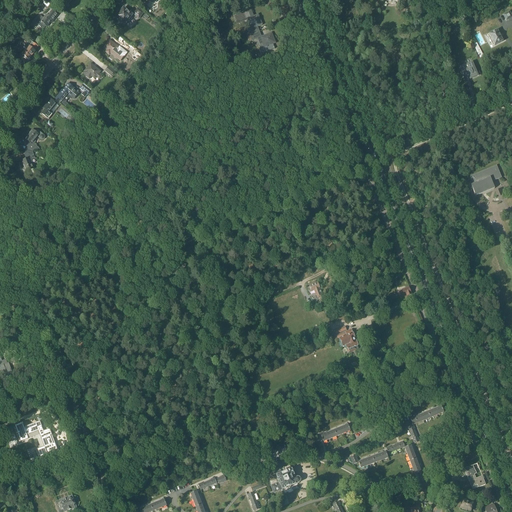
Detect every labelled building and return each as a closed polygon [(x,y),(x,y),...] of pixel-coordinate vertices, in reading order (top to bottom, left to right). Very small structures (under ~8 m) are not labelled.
[(119,14),(118,13),(115,18),(119,21),(118,21),(119,22),(119,23),(120,23),(121,24),(122,23),(123,24),(125,20),(127,22),(128,21),(130,20),(131,20),(131,19),(132,18),(132,16),(132,15),(123,8),(119,14)] [(137,9),(133,14),(139,19),(143,13),(137,9)] [(248,31),(250,36),(257,33),(255,28),(260,26),(262,25),(258,14),(253,16),(251,9),(233,17),(237,25),(247,21),(251,29),(248,31)] [(53,21),(58,15),(52,11),(48,17),(46,15),(43,19),(41,17),(39,20),(47,27),(49,24),(50,22),(51,23),(52,21),(53,21)] [(503,15),(506,21),(511,17),(511,16),(509,11),(503,15)] [(497,30),(488,34),(494,46),(502,41),(497,30)] [(259,38),(257,33),(250,36),(249,36),(252,41),(260,38),(259,38)] [(264,48),(259,50),(261,55),(274,49),(273,45),(275,43),(271,33),(266,35),(260,38),(264,48)] [(124,56),(117,51),(119,49),(110,41),(104,48),(107,51),(106,52),(109,55),(110,53),(113,56),(114,55),(117,58),(120,61),(124,56)] [(476,43),(473,45),(480,58),(483,57),(476,43)] [(33,54),(35,52),(33,50),(35,48),(29,44),(27,46),(28,47),(26,50),(27,51),(25,53),(24,52),(22,55),(29,60),(30,59),(31,59),(34,55),(33,54)] [(137,52),(131,58),(139,64),(144,58),(137,52)] [(468,68),(462,70),(464,75),(467,74),(470,81),(478,77),(478,76),(479,75),(480,75),(479,72),(477,73),(476,73),(472,64),(471,63),(467,65),(467,66),(468,68)] [(102,77),(98,74),(100,72),(91,64),(85,71),(83,74),(86,76),(85,77),(89,80),(91,76),(94,79),(96,77),(100,79),(102,77)] [(104,72),(111,77),(115,72),(109,66),(104,72)] [(56,96),(54,99),(59,103),(65,108),(67,104),(65,102),(69,97),(72,99),(78,92),(68,84),(57,97),(56,96)] [(83,85),(80,89),(84,92),(81,95),(85,98),(87,95),(90,91),(83,85)] [(57,105),(59,103),(54,99),(52,101),(51,100),(44,108),(46,110),(42,114),(48,119),(52,115),(49,113),(56,104),(57,105)] [(76,127),(79,123),(73,118),(71,119),(70,120),(70,122),(76,127)] [(25,151),(32,152),(37,146),(34,144),(36,142),(35,141),(39,136),(33,130),(25,139),(30,143),(26,147),(26,146),(25,151)] [(32,152),(25,151),(24,155),(25,155),(27,159),(21,161),(26,172),(33,169),(31,163),(32,162),(31,160),(35,159),(32,152)] [(470,177),(472,181),(472,182),(474,181),(475,184),(473,185),(471,186),(475,197),(476,197),(475,194),(478,193),(478,196),(479,195),(490,191),(494,189),(494,188),(493,187),(491,182),(490,180),(495,178),(496,180),(499,179),(500,178),(501,178),(500,174),(499,174),(496,166),(491,168),(491,169),(470,177)] [(317,283),(309,286),(311,291),(314,290),(317,299),(322,297),(317,283)] [(407,297),(411,295),(408,288),(399,292),(401,297),(404,295),(405,297),(407,296),(407,297)] [(345,337),(339,339),(341,343),(340,343),(340,344),(341,346),(342,347),(342,346),(342,347),(343,347),(345,346),(346,346),(347,350),(348,352),(349,354),(351,353),(356,351),(356,349),(358,348),(355,340),(351,330),(343,333),(345,337)] [(1,362),(0,358),(0,378),(2,378),(0,374),(6,372),(9,381),(15,379),(10,367),(8,368),(7,366),(8,366),(6,360),(1,362)] [(441,405),(433,408),(436,416),(444,413),(441,405)] [(425,412),(428,419),(436,416),(433,408),(425,412)] [(417,415),(420,422),(428,419),(425,412),(417,415)] [(413,425),(420,422),(417,415),(414,416),(414,418),(410,419),(413,425)] [(44,447),(37,449),(41,460),(59,453),(50,429),(44,431),(40,422),(24,428),(22,423),(15,426),(21,442),(29,439),(27,435),(38,431),(44,447)] [(347,424),(340,427),(343,434),(350,431),(347,424)] [(411,436),(416,434),(414,429),(415,429),(413,425),(407,428),(411,436)] [(340,427),(334,430),(337,437),(343,434),(340,427)] [(334,430),(327,432),(330,439),(337,437),(334,430)] [(330,439),(327,432),(320,435),(323,442),(330,439)] [(416,434),(411,436),(414,444),(420,442),(418,438),(417,438),(416,434)] [(394,446),(396,451),(405,447),(403,442),(399,443),(399,444),(394,446)] [(404,448),(407,455),(414,452),(412,445),(404,448)] [(378,454),(381,461),(388,458),(385,451),(378,454)] [(410,462),(417,459),(414,452),(407,455),(410,462)] [(378,454),(372,456),(374,463),(381,461),(378,454)] [(372,456),(365,459),(367,466),(374,463),(372,456)] [(367,466),(365,459),(358,462),(358,463),(361,469),(367,466)] [(412,468),(419,466),(417,459),(410,462),(412,468)] [(277,479),(270,482),(271,486),(274,493),(282,490),(283,489),(286,488),(286,489),(287,489),(290,488),(291,487),(291,486),(297,484),(298,484),(299,483),(300,483),(300,482),(300,481),(300,480),(300,479),(299,478),(298,478),(298,477),(297,477),(296,478),(295,478),(294,478),(293,474),(294,474),(292,470),(291,470),(290,467),(290,466),(283,468),(278,471),(278,470),(277,469),(274,470),(277,479)] [(419,466),(412,468),(415,475),(418,474),(422,472),(419,466)] [(464,469),(468,480),(475,477),(474,475),(476,474),(475,471),(473,466),(472,466),(464,469)] [(423,472),(422,472),(418,474),(421,482),(427,479),(426,477),(425,477),(423,472)] [(219,484),(226,481),(224,475),(221,476),(221,477),(217,479),(219,484)] [(475,477),(468,480),(471,487),(477,485),(478,488),(485,485),(484,482),(482,476),(480,477),(475,479),(475,477)] [(207,482),(209,487),(217,483),(215,478),(211,480),(207,482)] [(200,490),(209,487),(207,482),(202,484),(202,483),(198,484),(200,490)] [(190,494),(193,500),(200,498),(197,491),(190,494)] [(397,502),(398,505),(404,502),(401,496),(393,500),(389,492),(386,493),(391,504),(397,502)] [(251,503),(256,501),(253,493),(247,495),(249,499),(249,498),(251,503)] [(70,497),(69,497),(67,497),(67,498),(60,501),(61,504),(60,504),(62,509),(63,509),(64,511),(65,511),(67,511),(72,509),(74,509),(74,508),(75,508),(74,505),(75,504),(73,499),(72,500),(71,497),(70,497)] [(200,498),(193,500),(195,507),(203,504),(200,498)] [(470,502),(471,500),(466,498),(465,500),(463,500),(462,501),(461,503),(462,504),(460,509),(470,511),(472,503),(470,502)] [(164,500),(157,503),(160,509),(167,506),(164,500)] [(336,511),(337,511),(342,510),(340,506),(340,505),(339,502),(333,504),(336,511)] [(160,509),(157,503),(151,506),(153,511),(160,509)]
